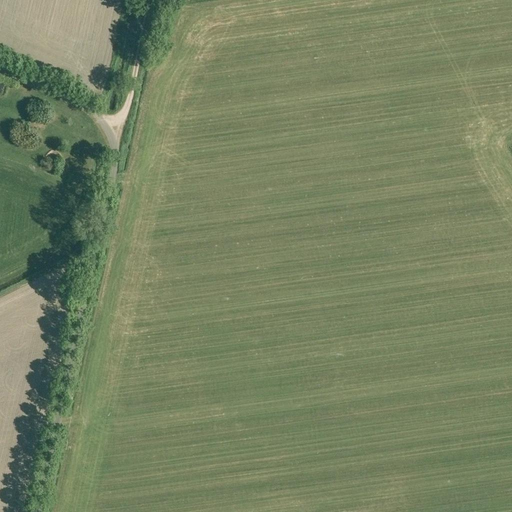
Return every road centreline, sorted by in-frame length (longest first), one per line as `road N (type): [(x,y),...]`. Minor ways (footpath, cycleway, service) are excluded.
road 1 (unclassified): [(37,511),(115,156),(89,107),(0,67)]
road 2 (track): [(110,134),(131,92),(150,0)]
